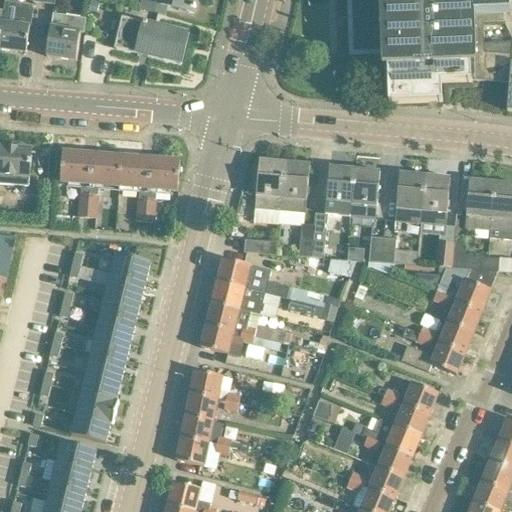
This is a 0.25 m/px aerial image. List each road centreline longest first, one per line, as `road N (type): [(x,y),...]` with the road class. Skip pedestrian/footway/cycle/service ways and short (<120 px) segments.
road 1 (tertiary): [(128,511),(228,116)]
road 2 (tertiary): [(511,144),(228,116)]
road 3 (tertiary): [(228,116),(0,99)]
road 4 (residential): [(511,329),(435,511)]
